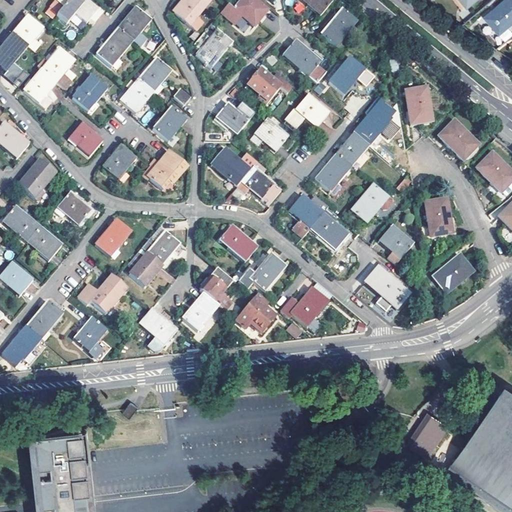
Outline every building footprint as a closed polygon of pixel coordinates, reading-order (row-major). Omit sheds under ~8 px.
[(51,0),(54,2),(49,8),(58,15),(70,0),(51,0)] [(97,12),(82,0),(70,0),(58,15),(56,18),(66,27),(74,16),(85,26),(97,12)] [(210,1),(209,0),(184,0),(173,14),(189,27),(195,32),(202,23),(196,18),(210,1)] [(221,14),(234,25),(241,17),(254,28),(267,12),(253,0),(241,0),(233,10),(228,5),(221,14)] [(301,0),(300,2),(319,19),(332,3),(328,0),(301,0)] [(511,0),(504,0),(486,16),(500,32),(511,21),(511,0)] [(151,22),(136,9),(118,31),(133,44),(151,22)] [(320,37),(335,50),(357,24),(342,11),(320,37)] [(43,31),(27,18),(13,36),(28,49),(34,55),(41,47),(35,41),(43,31)] [(505,43),(511,34),(511,32),(507,29),(499,37),(505,43)] [(96,57),(111,69),(133,44),(118,31),(105,47),(103,45),(99,49),(101,51),(96,57)] [(195,57),(211,70),(233,45),(217,32),(210,40),(203,35),(195,45),(201,51),(195,57)] [(0,50),(0,68),(7,75),(28,49),(13,36),(0,50)] [(283,57),(317,85),(326,74),(318,67),(323,60),(312,50),(310,54),(296,41),(294,43),(283,57)] [(75,64),(59,51),(51,61),(48,59),(43,65),(39,70),(42,72),(57,85),(63,90),(69,82),(64,77),(75,64)] [(329,84),(344,97),(357,82),(365,90),(374,79),(350,59),(329,84)] [(154,95),(159,89),(172,73),(157,60),(138,82),(154,95)] [(391,64),(393,75),(399,74),(397,63),(391,64)] [(259,103),(265,109),(280,90),(287,96),(293,89),(277,76),(273,82),(259,71),(246,87),(262,99),(259,103)] [(24,93),(45,111),(52,103),(47,97),(57,85),(42,72),(38,76),(35,74),(30,80),(33,82),(24,93)] [(73,101),(88,113),(106,91),(91,79),(80,91),(78,90),(75,93),(78,96),(73,101)] [(120,103),(136,116),(149,101),(152,104),(157,98),(154,95),(138,82),(134,87),(132,85),(128,89),(131,91),(120,103)] [(314,89),(319,95),(327,87),(322,82),(314,89)] [(163,91),(159,89),(154,95),(157,98),(163,91)] [(406,96),(412,128),(433,124),(427,91),(406,96)] [(173,100),(183,108),(189,101),(180,92),(173,100)] [(307,97),(283,125),(292,132),(303,119),(315,130),(329,115),(307,97)] [(354,135),(369,148),(390,124),(388,121),(395,115),(378,101),(365,115),(368,118),(354,135)] [(215,119),(236,137),(254,116),(241,105),(236,111),(228,104),(218,116),(215,119)] [(152,131),(167,144),(187,121),(172,109),(161,121),(159,119),(155,123),(157,125),(152,131)] [(266,121),(249,142),(256,148),(260,142),(274,155),(288,139),(266,121)] [(446,147),(462,163),(478,148),(453,123),(438,139),(446,147)] [(68,141),(89,159),(102,144),(92,135),(94,133),(83,124),(68,141)] [(0,127),(0,147),(15,160),(28,146),(23,141),(25,138),(20,135),(18,137),(2,125),(0,127)] [(349,141),(336,156),(351,169),(369,148),(354,135),(349,141)] [(103,169),(118,182),(137,160),(122,147),(103,169)] [(212,166),(237,188),(257,163),(247,155),(239,164),(224,152),(212,166)] [(144,174),(149,179),(163,191),(172,181),(174,183),(187,169),(170,153),(160,165),(158,167),(153,163),(150,167),(144,174)] [(486,189),(498,199),(511,183),(511,175),(491,155),(476,171),(490,184),(486,189)] [(314,181),(333,197),(341,189),(337,185),(345,176),(348,178),(353,172),(351,169),(336,156),(314,181)] [(18,189),(40,207),(47,199),(41,193),(55,176),(40,163),(18,189)] [(261,202),(273,186),(260,175),(264,169),(257,163),(237,188),(244,195),(248,191),(261,202)] [(406,177),(396,188),(401,193),(411,183),(406,177)] [(351,212),(366,225),(382,206),(387,211),(393,204),(372,187),(351,212)] [(55,211),(77,229),(90,213),(68,195),(55,211)] [(311,207),(309,205),(301,199),(288,214),(298,222),(291,230),(302,240),(309,232),(325,213),(328,209),(317,200),(311,207)] [(424,208),(430,241),(458,235),(457,233),(455,220),(449,221),(445,204),(424,208)] [(511,205),(497,221),(511,234),(511,205)] [(0,223),(26,245),(39,229),(13,208),(0,223)] [(309,232),(334,253),(347,237),(332,225),(335,222),(325,213),(309,232)] [(94,247),(109,260),(131,235),(116,222),(94,247)] [(160,228),(151,238),(156,243),(165,233),(160,228)] [(218,243),(244,265),(257,250),(231,228),(218,243)] [(388,261),(396,268),(413,247),(409,243),(412,239),(405,234),(402,238),(391,228),(378,243),(392,255),(388,261)] [(26,245),(48,263),(61,248),(39,229),(26,245)] [(156,243),(151,238),(141,250),(162,268),(181,246),(165,233),(156,243)] [(6,250),(4,258),(12,259),(13,251),(6,250)] [(129,276),(144,289),(162,268),(141,250),(130,262),(136,267),(129,276)] [(249,283),(264,295),(286,269),(271,257),(258,272),(254,269),(249,273),(254,277),(249,283)] [(432,279),(446,296),(472,274),(458,257),(432,279)] [(0,275),(0,283),(18,298),(30,283),(9,264),(0,275)] [(365,286),(390,306),(403,291),(378,270),(365,286)] [(203,296),(215,305),(233,284),(217,271),(199,292),(203,296)] [(76,299),(86,307),(90,303),(105,315),(126,290),(111,277),(98,293),(89,285),(76,299)] [(317,285),(312,291),(327,303),(332,298),(317,285)] [(327,303),(312,291),(299,306),(291,300),(279,313),(288,319),(290,316),(306,330),(327,303)] [(182,321),(197,334),(218,309),(215,305),(203,296),(182,321)] [(250,325),(261,334),(273,319),(263,310),(267,306),(262,302),(263,300),(258,296),(236,321),(246,330),(250,325)] [(41,341),(62,316),(47,303),(26,328),(41,341)] [(137,325),(163,347),(176,332),(150,310),(137,325)] [(73,341),(88,353),(106,332),(91,320),(73,341)] [(357,331),(364,332),(366,323),(358,322),(357,331)] [(294,327),(288,333),(296,340),(302,333),(294,327)] [(1,356),(14,368),(20,360),(22,363),(41,341),(26,328),(1,356)] [(511,511),(511,391),(502,385),(445,470),(507,511),(511,511)] [(126,409),(123,413),(130,418),(136,410),(139,407),(132,402),(126,409)] [(410,447),(430,460),(451,429),(432,415),(410,447)] [(90,450),(87,431),(68,433),(37,436),(29,437),(36,502),(37,507),(37,510),(37,511),(97,511),(96,503),(96,500),(91,462),(90,453),(90,450)] [(308,474),(316,485),(327,477),(319,466),(308,474)]
